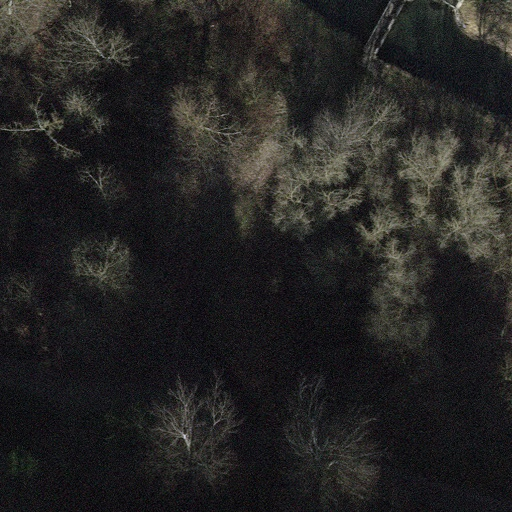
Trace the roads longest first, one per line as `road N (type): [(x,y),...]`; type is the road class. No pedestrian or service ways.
road 1 (track): [(141,424),(406,0)]
road 2 (track): [(0,371),(398,511)]
